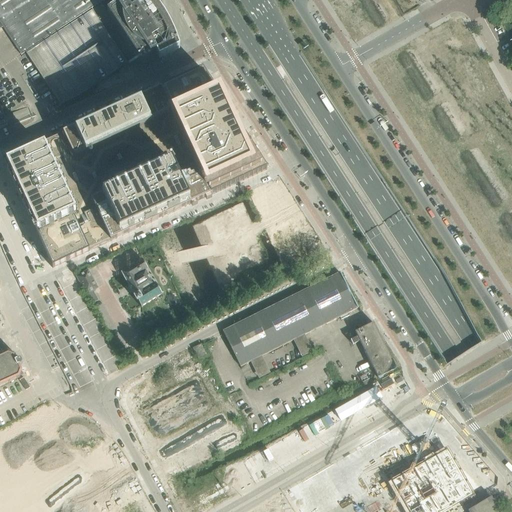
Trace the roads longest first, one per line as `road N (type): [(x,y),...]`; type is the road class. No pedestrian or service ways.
road 1 (primary): [(222,0),(511,450)]
road 2 (primary): [(511,405),(289,58),(266,0)]
road 3 (tertiary): [(511,342),(338,68)]
road 4 (residential): [(109,404),(109,388),(121,377),(360,253)]
road 5 (residential): [(451,395),(241,511)]
road 6 (residential): [(109,404),(96,401),(0,216)]
road 7 (unclassified): [(0,145),(195,55)]
road 8 (tertiary): [(360,253),(451,395)]
road 9 (tertiary): [(225,41),(301,160)]
road 10 (unclassified): [(460,0),(338,68)]
road 11 (residential): [(166,511),(109,404)]
